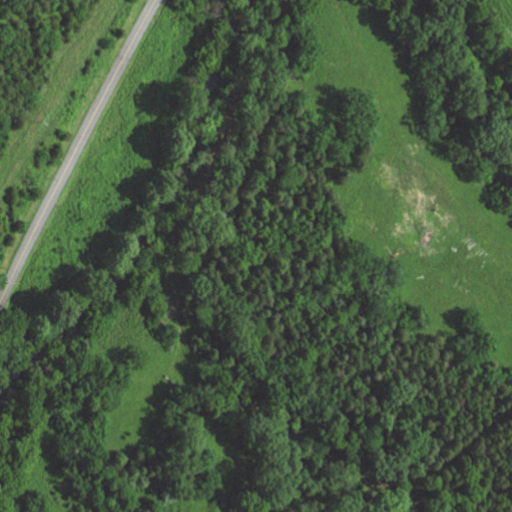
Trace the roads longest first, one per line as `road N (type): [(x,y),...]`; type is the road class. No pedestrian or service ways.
road 1 (residential): [(0,300),(154,0)]
road 2 (track): [(332,0),(372,64),(397,146),(445,184),(511,268)]
